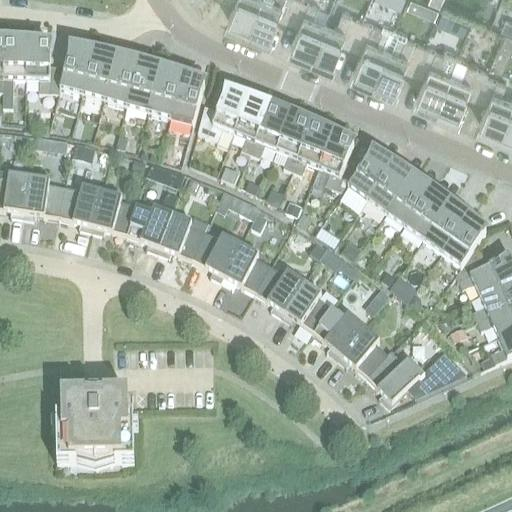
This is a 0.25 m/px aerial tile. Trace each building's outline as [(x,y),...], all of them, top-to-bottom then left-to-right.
[(248,28),(260,0),(234,0),(236,1),(228,20),(248,28)] [(288,22),(297,0),(260,0),(248,28),(269,37),(277,18),(288,22)] [(311,54),(325,22),(313,17),(318,6),(302,0),(297,0),(288,22),(299,27),(291,46),(311,54)] [(351,48),(362,21),(342,12),(336,27),(325,22),(311,54),(332,63),(340,44),(351,48)] [(382,29),(362,21),(351,48),(362,53),(354,72),(374,80),(395,30),(384,25),(382,29)] [(414,74),(425,46),(405,38),(407,35),(395,30),(374,80),(395,89),(403,70),(414,74)] [(445,55),(425,46),(414,74),(424,79),(416,98),(437,107),(450,74),(458,55),(447,51),(445,55)] [(27,85),(28,48),(27,48),(27,50),(6,49),(6,47),(5,47),(3,98),(14,98),(14,85),(27,85)] [(59,99),(60,96),(66,72),(51,72),(51,50),(28,50),(28,48),(27,85),(39,86),(39,99),(59,99)] [(60,96),(83,102),(94,58),(93,60),(71,54),(66,72),(60,96)] [(105,108),(117,63),(116,63),(115,66),(95,60),(95,58),(94,58),(83,102),(105,108)] [(127,114),(139,69),(138,69),(137,72),(117,66),(117,63),(105,108),(127,114)] [(476,100),(486,76),(488,72),(468,64),(462,79),(450,74),(437,107),(457,115),(465,96),(476,100)] [(149,120),(161,75),(160,75),(159,78),(139,72),(139,69),(127,114),(149,120)] [(171,125),(183,82),(182,82),(181,83),(161,78),(161,75),(149,120),(171,125)] [(506,84),(486,76),(476,100),(487,105),(479,124),(500,132),(511,102),(511,99),(502,95),(506,84)] [(183,82),(171,125),(193,132),(205,89),(183,83),(183,82)] [(234,139),(249,105),(248,104),(248,106),(226,97),(218,117),(205,112),(198,138),(218,146),(223,134),(234,139)] [(511,102),(500,132),(511,137),(511,102)] [(251,160),(270,113),(269,112),(268,115),(249,107),(249,105),(234,139),(246,144),(241,156),(251,160)] [(277,157),(291,121),(290,124),(270,115),(271,113),(270,113),(251,160),(260,164),(265,152),(277,157)] [(293,177),(312,130),(311,132),(291,124),(292,121),(291,121),(277,157),(288,161),(283,173),(293,177)] [(319,174),(333,139),(332,139),(332,141),(312,133),(313,130),(312,130),(293,177),(302,181),(307,169),(319,174)] [(345,199),(348,194),(361,176),(346,170),(354,150),(333,141),(334,140),(333,139),(319,174),(330,179),(326,191),(345,199)] [(348,194),(367,207),(393,170),(392,171),(373,158),(361,176),(348,194)] [(386,221),(412,183),(410,185),(393,172),(394,171),(393,170),(367,207),(386,221)] [(8,185),(0,183),(0,215),(11,217),(11,223),(23,224),(29,183),(9,180),(8,185)] [(59,224),(65,194),(49,191),(50,185),(29,183),(23,224),(36,226),(37,221),(59,224)] [(405,234),(431,196),(431,195),(429,198),(411,185),(413,183),(412,183),(386,221),(405,234)] [(92,238),(102,197),(82,192),(81,197),(65,194),(59,224),(80,230),(79,235),(92,238)] [(423,247),(450,209),(449,209),(448,211),(430,198),(432,196),(431,196),(405,234),(423,247)] [(127,242),(136,212),(121,207),(122,203),(102,197),(92,238),(104,242),(105,236),(127,242)] [(158,260),(173,220),(179,204),(167,199),(161,215),(154,213),(152,217),(136,212),(127,242),(148,250),(146,255),(158,260)] [(442,260),(468,223),(467,222),(466,224),(449,212),(450,209),(423,247),(442,260)] [(192,267),(205,239),(190,232),(192,227),(173,220),(158,260),(170,264),(172,259),(192,267)] [(442,260),(461,273),(476,252),(486,238),(467,225),(468,223),(442,260)] [(221,288),(241,250),(222,241),(220,246),(205,239),(192,267),(212,278),(210,282),(221,288)] [(255,300),(271,273),(257,265),(259,260),(241,250),(221,288),(233,294),(235,289),(255,300)] [(479,301),(511,286),(511,272),(508,263),(488,271),(476,252),(461,273),(456,281),(462,295),(474,290),(479,301)] [(281,324),(305,288),(288,277),(285,281),(271,273),(255,300),(273,312),(270,316),(281,324)] [(477,327),(511,311),(511,286),(479,301),(484,313),(473,318),(477,327)] [(313,339),(332,314),(319,304),(322,300),(305,288),(281,324),(292,331),(295,326),(313,339)] [(498,343),(511,336),(511,311),(477,327),(481,337),(493,331),(498,343)] [(337,365),(364,333),(348,320),(345,324),(332,314),(313,339),(330,353),(327,357),(337,365)] [(388,362),(388,361),(376,350),(380,346),(364,333),(337,365),(346,374),(350,370),(367,384),(388,362)] [(511,336),(498,343),(503,354),(491,360),(496,370),(511,362),(511,336)] [(404,370),(392,359),(393,358),(392,358),(388,362),(367,384),(382,401),(380,403),(389,413),(407,396),(414,403),(468,380),(454,364),(440,377),(434,370),(423,380),(409,365),(404,370)] [(128,423),(128,398),(61,399),(61,424),(57,424),(57,422),(56,422),(57,471),(134,469),(134,423),(128,423)]
